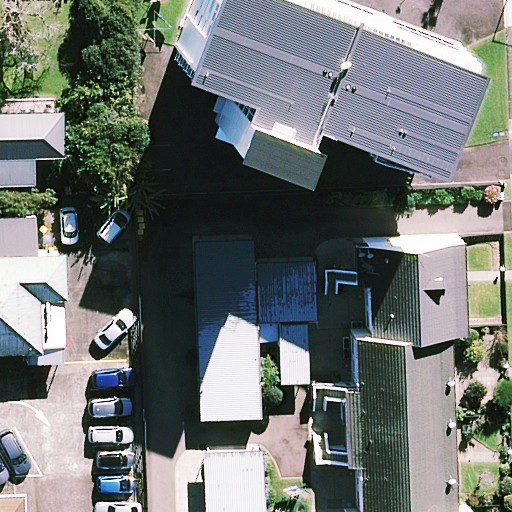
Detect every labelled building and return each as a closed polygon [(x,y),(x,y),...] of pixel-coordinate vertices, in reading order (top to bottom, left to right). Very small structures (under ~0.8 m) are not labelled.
[(415,81),(222,0),(145,0),(111,81),(369,189),(415,81)] [(0,164),(54,164),(53,85),(0,85),(0,164)] [(357,493),(357,511),(451,511),(449,223),(355,224),(356,310),(337,310),(339,494),(357,493)] [(261,230),(191,231),(192,396),(262,396),(261,230)] [(59,231),(0,231),(0,332),(30,333),(29,280),(60,279),(59,231)] [(269,511),(269,426),(206,426),(206,511),(269,511)] [(35,511),(35,472),(0,472),(0,511),(35,511)]
